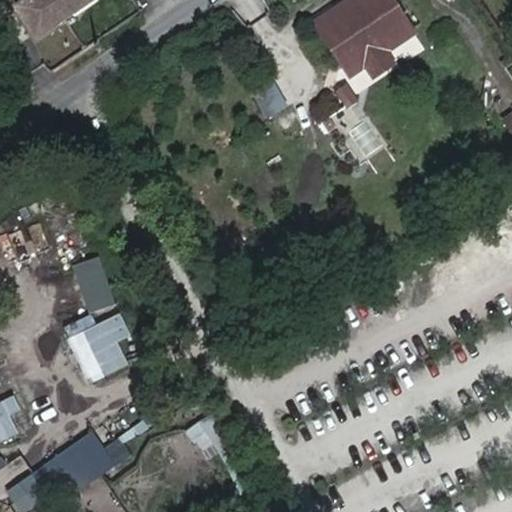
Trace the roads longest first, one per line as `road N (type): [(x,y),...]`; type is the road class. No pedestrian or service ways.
road 1 (unclassified): [(80,91),(308,511)]
road 2 (unclassified): [(216,0),(80,91)]
